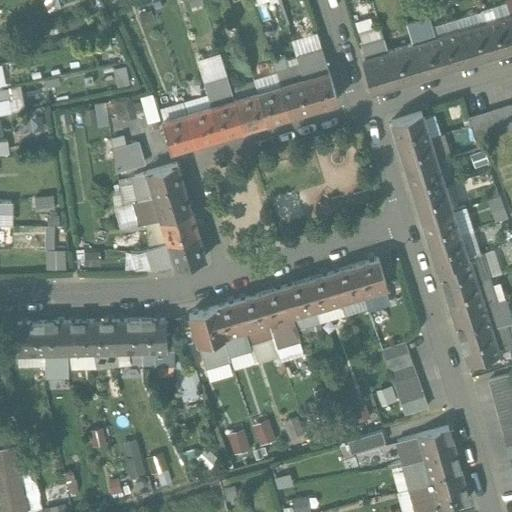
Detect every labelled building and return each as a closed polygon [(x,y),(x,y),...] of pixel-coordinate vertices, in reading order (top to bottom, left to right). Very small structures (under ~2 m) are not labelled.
[(55,0),(52,0),(47,2),(49,10),(58,8),(55,0)] [(511,31),(508,17),(484,24),(493,55),(511,49),(511,31)] [(457,20),(432,27),(436,38),(444,69),(469,62),(460,31),(457,20)] [(460,31),(469,62),(493,55),(484,24),(460,31)] [(436,38),(411,46),(420,77),(444,69),(436,38)] [(384,42),(362,48),(365,59),(362,61),(371,91),(396,84),(387,53),(384,42)] [(387,53),(396,84),(420,77),(411,46),(387,53)] [(4,53),(0,53),(0,64),(9,63),(7,55),(4,53)] [(256,58),(246,61),(257,93),(267,90),(256,58)] [(323,59),(300,67),(303,79),(312,109),(337,102),(328,71),(327,72),(323,59)] [(299,67),(276,73),(280,86),(289,116),(312,109),(303,79),(302,79),(299,67)] [(267,90),(257,93),(265,123),(289,116),(280,86),(267,90)] [(1,90),(0,90),(0,100),(10,99),(8,88),(1,89),(1,90)] [(257,93),(233,100),(242,130),(265,123),(257,93)] [(217,94),(207,97),(210,107),(220,104),(217,94)] [(210,107),(219,137),(242,130),(233,100),(220,104),(210,107)] [(124,102),(112,105),(117,124),(128,121),(124,102)] [(511,105),(468,119),(474,141),(511,129),(511,105)] [(206,108),(187,114),(195,144),(219,137),(210,107),(206,108)] [(68,113),(58,115),(60,126),(70,124),(68,113)] [(421,113),(390,123),(398,148),(429,138),(421,113)] [(187,114),(162,121),(171,151),(195,144),(187,114)] [(429,138),(398,148),(406,172),(436,162),(436,161),(450,157),(443,134),(429,139),(429,138)] [(135,143),(112,150),(116,174),(142,166),(135,143)] [(470,156),(474,168),(487,164),(483,152),(470,156)] [(436,162),(406,172),(413,196),(444,186),(436,162)] [(176,164),(146,173),(133,177),(139,202),(184,188),(176,164)] [(444,186),(413,196),(421,220),(451,211),(444,186)] [(139,202),(133,203),(139,226),(160,220),(161,221),(191,212),(184,188),(139,202)] [(507,219),(499,196),(486,201),(495,224),(507,219)] [(52,197),(35,198),(36,211),(53,210),(52,197)] [(451,211),(421,220),(428,244),(459,235),(451,211)] [(191,212),(161,221),(167,244),(198,235),(191,212)] [(511,234),(507,220),(497,224),(503,239),(511,236),(511,234)] [(459,235),(428,244),(436,269),(438,269),(437,268),(481,254),(473,231),(459,235)] [(198,235),(167,244),(175,269),(205,260),(198,235)] [(47,267),(66,267),(66,249),(47,248),(47,267)] [(481,254),(437,268),(438,269),(445,292),(487,278),(487,279),(489,278),(481,254)] [(378,259),(353,267),(362,297),(363,297),(367,311),(391,304),(386,290),(387,289),(378,259)] [(353,267),(330,274),(339,304),(340,304),(362,297),(353,267)] [(330,274),(307,281),(316,311),(319,323),(344,315),(340,304),(339,304),(330,274)] [(487,278),(445,292),(453,316),(483,306),(484,307),(495,303),(495,302),(487,279),(487,278)] [(307,281),(283,288),(292,318),(316,311),(307,281)] [(283,288),(260,295),(269,325),(292,318),(283,288)] [(260,295),(236,302),(249,344),(273,337),(268,325),(269,325),(260,295)] [(483,306),(453,316),(460,340),(505,326),(511,324),(504,300),(495,302),(495,303),(484,307),(483,306)] [(249,344),(236,302),(213,309),(222,339),(227,355),(250,348),(249,344)] [(213,309),(189,316),(198,346),(222,339),(213,309)] [(165,320),(140,321),(141,352),(155,351),(156,363),(156,367),(174,367),(174,351),(166,351),(165,320)] [(115,321),(91,322),(92,353),(93,353),(96,369),(118,366),(116,353),(115,321)] [(140,321),(115,321),(116,353),(128,352),(128,363),(142,362),(141,352),(140,321)] [(91,322),(66,323),(67,354),(68,354),(71,369),(95,368),(92,353),(91,322)] [(42,323),(17,324),(17,325),(17,351),(18,368),(44,367),(43,355),(42,323)] [(66,323),(42,323),(43,355),(44,367),(45,371),(71,370),(71,369),(68,354),(67,354),(66,323)] [(17,325),(4,326),(5,351),(17,351),(17,325)] [(505,326),(460,340),(468,365),(499,355),(498,354),(510,350),(507,340),(509,339),(505,328),(505,326)] [(404,343),(382,351),(386,362),(408,354),(404,343)] [(408,354),(386,362),(390,373),(411,365),(408,354)] [(411,365),(390,373),(393,383),(415,376),(411,365)] [(182,395),(184,401),(195,398),(194,392),(201,390),(195,372),(176,377),(177,382),(183,380),(187,393),(182,395)] [(508,375),(489,381),(492,392),(511,387),(508,375)] [(415,376),(393,383),(397,394),(419,386),(415,376)] [(419,386),(397,394),(401,405),(423,397),(419,386)] [(511,389),(511,387),(492,392),(495,402),(511,397),(511,389)] [(214,389),(204,392),(207,402),(217,399),(214,389)] [(423,397),(401,405),(405,416),(427,408),(423,397)] [(511,397),(495,402),(498,413),(511,408),(511,397)] [(511,408),(498,413),(501,423),(511,420),(511,408)] [(268,418),(254,423),(262,444),(276,438),(268,418)] [(511,420),(501,423),(504,435),(511,432),(511,420)] [(297,422),(286,426),(290,438),(301,434),(297,422)] [(234,453),(251,448),(245,427),(228,432),(234,453)] [(448,427),(396,441),(403,466),(454,452),(448,427)] [(381,432),(347,442),(350,454),(385,443),(381,432)] [(25,435),(0,440),(0,506),(1,511),(39,511),(40,510),(41,510),(25,435)] [(163,450),(141,454),(138,438),(123,441),(130,476),(166,470),(163,450)] [(454,452),(403,466),(409,490),(461,475),(454,452)] [(461,475),(409,490),(415,511),(421,511),(468,500),(461,475)] [(316,493),(301,497),(304,511),(308,511),(319,509),(316,493)]
